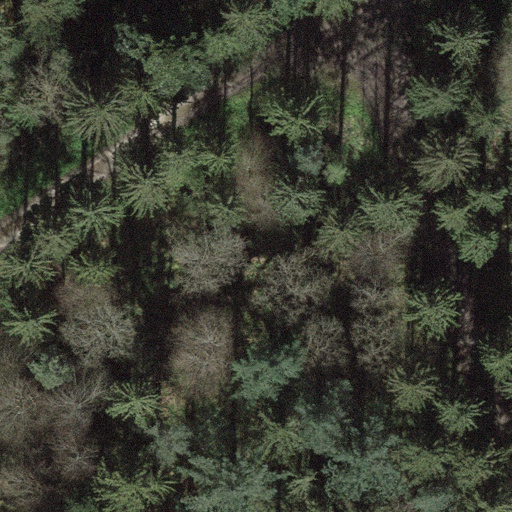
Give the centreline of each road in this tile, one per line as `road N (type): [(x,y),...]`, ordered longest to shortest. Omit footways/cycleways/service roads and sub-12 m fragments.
road 1 (track): [(0,275),(396,0)]
road 2 (track): [(380,13),(511,437)]
